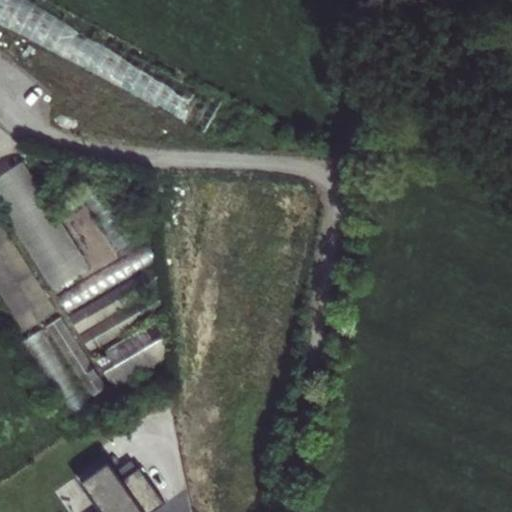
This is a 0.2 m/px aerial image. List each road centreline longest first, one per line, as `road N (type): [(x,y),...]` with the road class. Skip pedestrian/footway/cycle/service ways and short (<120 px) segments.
road 1 (unclassified): [(284,511),(318,337),(336,182),(302,166),(89,149),(43,134),(0,100)]
road 2 (track): [(381,0),(340,190)]
